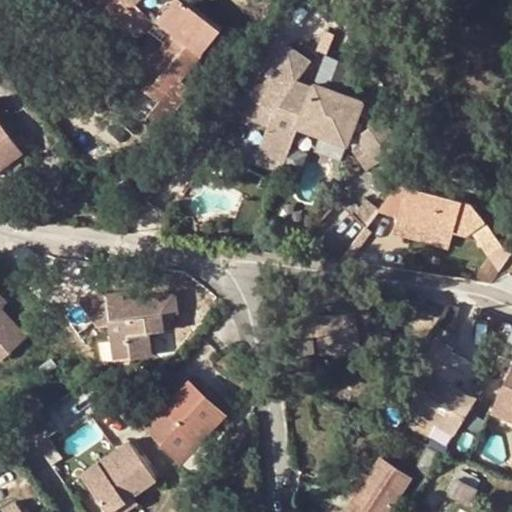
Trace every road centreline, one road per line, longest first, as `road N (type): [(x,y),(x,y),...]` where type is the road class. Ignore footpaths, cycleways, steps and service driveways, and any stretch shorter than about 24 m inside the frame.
road 1 (residential): [(242,264),(467,290),(511,304)]
road 2 (residential): [(242,264),(279,511)]
road 3 (residential): [(0,217),(157,257),(242,264)]
